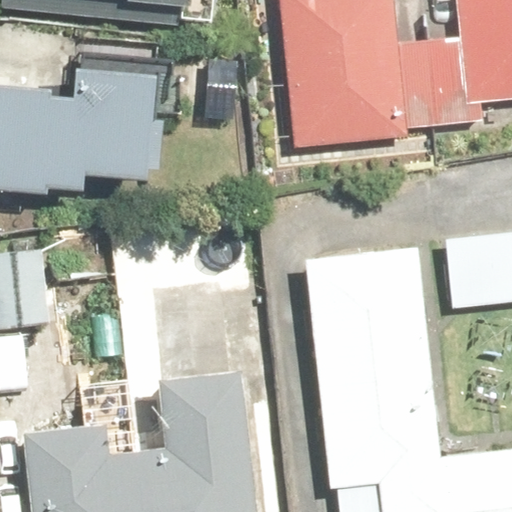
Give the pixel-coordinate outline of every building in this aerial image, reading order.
[(121,0),(0,0),(0,51),(114,65),(121,0)] [(326,15),(205,22),(216,196),(337,189),(336,184),(423,179),(421,154),(507,149),(498,0),(376,0),(380,83),(330,86),(326,15)] [(0,229),(74,233),(77,168),(90,169),(94,112),(18,108),(16,139),(0,138),(0,229)] [(0,331),(51,329),(47,254),(0,256),(0,331)] [(511,268),(368,277),(373,356),(511,347),(511,268)] [(511,511),(511,475),(359,486),(351,289),(229,294),(238,511),(511,511)] [(183,511),(174,431),(93,440),(91,489),(42,489),(41,452),(0,454),(0,511),(183,511)]
